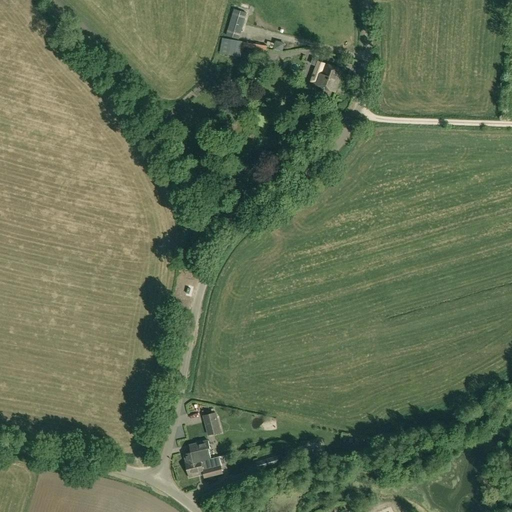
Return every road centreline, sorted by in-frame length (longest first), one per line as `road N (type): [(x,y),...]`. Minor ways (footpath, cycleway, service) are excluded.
road 1 (unclassified): [(157,482),(208,268),(235,230),(316,168),(351,126),(366,82),(367,0)]
road 2 (unclassified): [(157,482),(0,445)]
